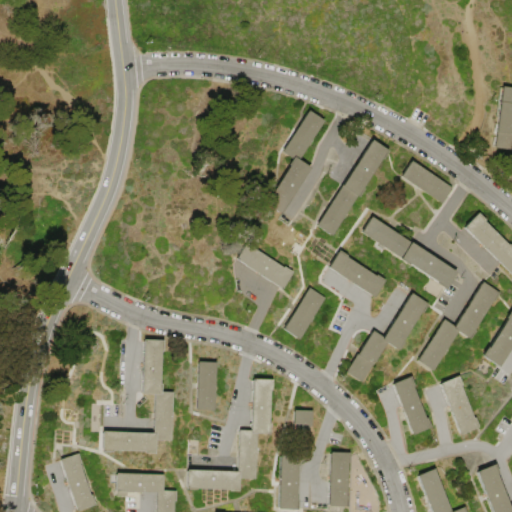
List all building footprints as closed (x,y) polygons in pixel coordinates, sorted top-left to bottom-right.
[(493,148),(497,118),(496,117),(500,88),(502,88),(502,87),(511,88),(511,130),(511,133),(511,136),(510,139),(511,139),(511,142),(510,142),(509,150),(493,148)] [(280,215),(262,204),(268,195),(270,196),(289,166),(287,165),(291,159),(281,152),(307,110),(323,121),(312,139),(314,141),(311,146),(308,144),(298,161),(310,168),(280,215)] [(371,139),(388,150),(382,159),(381,158),(362,187),(364,189),(358,197),(357,196),(346,213),(348,214),(345,220),(343,218),(331,236),(316,226),(371,139)] [(441,204),(399,177),(410,161),(427,172),(429,170),(435,174),(433,177),(451,188),(441,204)] [(511,276),(462,228),(476,213),(484,220),(483,222),(507,245),(508,244),(511,248),(511,276)] [(370,217),(455,273),(444,289),(436,284),(436,282),(408,264),(407,265),(398,260),(399,258),(359,232),(370,217)] [(281,290),(235,259),(247,242),(255,248),(254,249),(283,268),(284,267),(293,273),(281,290)] [(373,298),(327,268),(338,251),(347,256),(346,258),(375,276),(376,275),(385,280),(373,298)] [(443,319),(453,326),(481,282),(499,293),(494,301),(492,300),(473,330),(474,331),(469,340),(457,332),(447,348),(449,349),(446,354),(444,353),(432,371),(416,361),(443,319)] [(309,288),(325,299),(298,340),(282,329),(309,288)] [(371,331),(382,338),(411,294),(428,305),(422,313),(421,312),(402,341),(403,342),(397,351),(387,344),(360,383),(344,372),(371,331)] [(511,311),(511,345),(498,367),(480,356),(486,347),(488,348),(506,319),(505,318),(510,310),(511,311)] [(101,432),(152,434),(154,395),(140,394),(142,340),(163,341),(163,351),(161,351),(159,384),(161,384),(161,392),(173,392),(172,414),(174,414),(174,420),(171,420),(170,441),(155,441),(154,454),(144,454),(144,452),(111,450),(111,453),(100,452),(101,432)] [(196,362),(215,362),(215,384),(217,384),(217,390),(214,390),(214,411),(195,410),(196,362)] [(390,384),(410,376),(414,386),(412,387),(425,418),(427,418),(431,428),(411,436),(390,384)] [(438,384),(457,376),(462,386),(460,387),(473,418),(474,418),(478,427),(459,435),(438,384)] [(185,470),(237,472),(238,430),(250,431),(252,379),(271,380),(271,391),(270,391),(269,424),(270,424),(270,434),(257,434),(255,479),(239,479),(238,492),(228,492),(228,490),(195,489),(195,491),(184,490),(185,470)] [(278,456),(291,456),(292,411),(311,411),(310,432),(313,432),(313,438),(310,438),(310,460),(298,460),(298,467),(296,467),(295,500),(297,500),(297,510),(277,510),(278,456)] [(329,452),(349,453),(348,463),(347,463),(346,497),(348,497),(347,507),(346,507),(328,507),(329,452)] [(76,511),(58,460),(78,453),(82,464),(80,464),(90,495),(91,495),(95,505),(76,511)] [(511,511),(491,511),(475,472),(494,464),(498,474),(496,475),(509,506),(511,505),(511,507),(511,511)] [(430,511),(416,476),(434,469),(442,488),(444,487),(446,494),(444,494),(451,511),(464,507),(466,511),(430,511)] [(114,474),(162,475),(162,490),(175,491),(175,502),(173,502),(172,511),(154,511),(155,493),(114,492),(114,474)]
